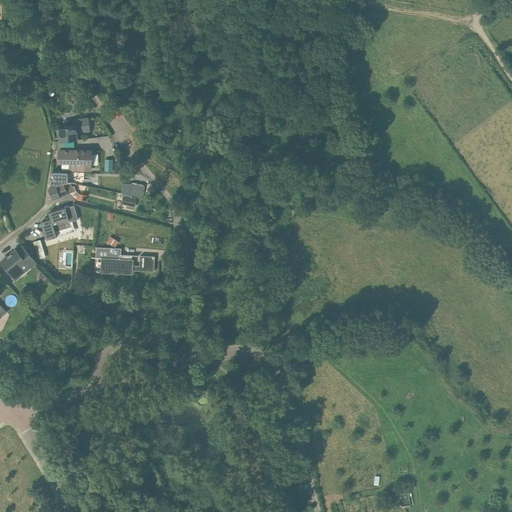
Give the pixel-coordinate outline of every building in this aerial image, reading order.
[(78,107),(85,101),(77,92),(69,98),(78,107)] [(59,142),(77,140),(76,133),(90,131),(89,118),(75,119),(76,126),(58,128),(59,142)] [(91,166),(91,151),(59,150),(59,162),(71,163),(71,171),(89,171),(89,166),(91,166)] [(52,200),(60,197),(57,186),(70,182),(70,173),(51,173),(53,180),(50,181),(49,188),(52,200)] [(57,186),(60,197),(71,193),(76,191),(75,189),(73,189),(70,182),(57,186)] [(144,199),(145,188),(133,185),(123,186),(122,194),(121,195),(144,199)] [(85,202),(86,195),(78,193),(77,200),(85,202)] [(136,209),(137,200),(124,198),(123,206),(127,207),(131,208),(136,209)] [(78,219),(74,205),(49,213),(51,219),(41,222),(46,240),(58,236),(57,231),(71,227),(70,222),(80,219),(80,218),(78,219)] [(115,247),(118,242),(110,237),(107,242),(115,247)] [(40,240),(33,242),(38,260),(45,258),(40,240)] [(36,261),(23,246),(17,251),(16,249),(1,262),(15,279),(36,261)] [(139,256),(139,255),(120,254),(120,251),(96,250),(95,260),(100,261),(100,271),(132,272),(132,270),(155,271),(155,256),(141,255),(140,266),(132,265),(133,255),(139,256)] [(401,508),(412,506),(408,492),(398,495),(401,508)]
